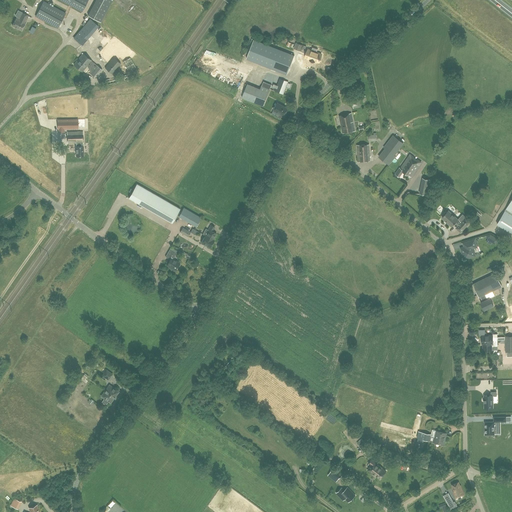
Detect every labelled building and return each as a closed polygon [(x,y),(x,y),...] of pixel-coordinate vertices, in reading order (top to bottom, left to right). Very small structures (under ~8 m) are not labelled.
[(60,0),(82,12),(88,0),(60,0)] [(96,0),(88,15),(100,22),(112,0),(96,0)] [(57,28),(65,13),(44,1),(36,16),(57,28)] [(26,21),(28,16),(22,13),(20,18),(17,17),(12,26),(22,30),(26,21)] [(82,45),(99,26),(90,19),(74,38),(82,45)] [(287,74),(294,56),(253,40),(246,58),(287,74)] [(301,51),(303,45),(296,42),(293,48),(301,51)] [(310,59),(310,60),(314,62),(315,61),(319,62),(320,59),(321,58),(320,58),(321,54),(316,52),(318,49),(313,47),(311,51),(308,49),(305,57),(310,59)] [(102,70),(83,53),(80,57),(74,64),(82,72),(83,71),(86,72),(89,69),(91,73),(90,73),(92,75),(96,78),(102,71),(102,70)] [(112,74),(121,63),(114,58),(105,68),(112,74)] [(130,58),(127,59),(123,62),(130,74),(137,70),(130,58)] [(294,84),(274,76),(266,72),(260,88),(247,83),(246,87),(242,98),(263,106),(269,89),(289,97),(294,84)] [(104,85),(128,79),(127,75),(103,80),(104,85)] [(360,107),(358,97),(352,98),(352,101),(352,106),(353,106),(354,108),(360,107)] [(284,116),(288,108),(277,103),(273,110),(284,116)] [(342,133),(355,131),(351,113),(339,116),(342,133)] [(83,143),(83,131),(67,131),(68,143),(76,143),(76,146),(76,150),(76,156),(83,156),(83,146),(83,143)] [(389,164),(396,156),(395,155),(397,152),(397,151),(403,143),(393,135),(387,144),(388,145),(379,157),(389,164)] [(415,162),(413,160),(414,157),(410,155),(400,169),(399,168),(395,174),(399,177),(403,171),(411,177),(421,162),(417,160),(415,162)] [(423,179),(420,193),(426,195),(430,180),(423,179)] [(172,223),(180,208),(136,183),(128,198),(172,223)] [(511,199),(497,224),(511,233),(511,199)] [(196,226),(201,217),(183,207),(178,216),(196,226)] [(460,232),(464,229),(470,222),(466,218),(461,223),(458,220),(448,211),(447,212),(446,212),(443,215),(443,216),(442,218),(446,221),(448,224),(448,223),(451,226),(455,222),(458,225),(456,228),(460,232)] [(474,215),(473,216),(476,219),(477,220),(481,216),(477,212),(474,215)] [(213,239),(216,233),(212,231),(214,227),(210,225),(208,229),(209,229),(206,235),(205,235),(201,242),(210,247),(210,246),(211,246),(213,244),(212,243),(214,240),(213,239)] [(188,237),(191,232),(183,227),(180,232),(188,237)] [(487,240),(496,245),(499,239),(490,234),(486,235),(487,240)] [(464,259),(476,256),(473,248),(477,247),(475,240),(463,243),(464,247),(461,248),(464,259)] [(180,263),(173,259),(175,255),(177,253),(170,249),(169,251),(166,257),(171,260),(167,266),(175,271),(178,266),(178,267),(179,266),(181,264),(180,264),(180,263)] [(487,299),(485,294),(502,286),(495,273),(473,284),(479,297),(482,296),(484,301),(480,302),(484,310),(494,305),(490,298),(487,299)] [(505,340),(505,338),(497,338),(497,337),(497,334),(493,334),(493,335),(482,336),(482,341),(483,341),(483,344),(483,346),(483,350),(486,350),(486,351),(489,351),(489,350),(491,350),(498,350),(498,344),(501,344),(501,340),(505,340)] [(109,380),(113,374),(107,370),(103,375),(103,376),(102,378),(105,380),(106,378),(109,380)] [(115,389),(109,385),(101,396),(105,399),(105,398),(111,402),(114,398),(113,398),(114,396),(115,396),(118,391),(115,389)] [(482,394),(482,406),(493,406),(493,394),(499,394),(499,388),(490,389),(490,394),(482,394)] [(495,425),(483,425),(483,432),(495,432),(495,425),(504,425),(504,419),(495,419),(495,425)] [(419,431),(417,438),(418,438),(417,441),(416,441),(414,449),(422,451),(425,440),(444,445),(447,433),(436,430),(432,429),(431,434),(419,431)] [(364,442),(362,439),(357,443),(360,446),(359,446),(365,452),(370,447),(365,441),(364,442)] [(380,480),(386,471),(371,459),(368,463),(371,466),(368,470),(372,473),(372,475),(374,476),(376,477),(380,480)] [(328,475),(332,478),(335,475),(339,478),(342,474),(333,468),(328,475)] [(455,499),(465,495),(461,485),(460,485),(459,482),(451,485),(453,491),(452,491),(455,499)] [(343,500),(345,498),(348,502),(355,495),(347,487),(344,490),(342,488),(336,493),(343,500)] [(448,511),(446,506),(447,506),(445,503),(439,505),(440,509),(443,508),(443,511),(450,511),(448,511)]
